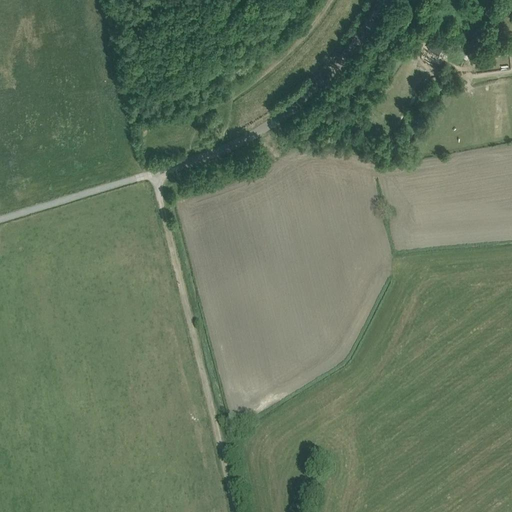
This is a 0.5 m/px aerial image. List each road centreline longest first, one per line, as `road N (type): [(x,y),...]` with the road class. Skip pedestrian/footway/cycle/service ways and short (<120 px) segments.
road 1 (track): [(231,511),(154,173)]
road 2 (unclassified): [(154,173),(225,150),(298,105),(381,0)]
